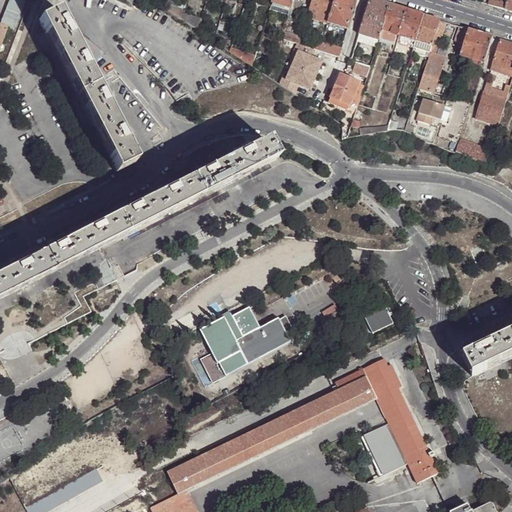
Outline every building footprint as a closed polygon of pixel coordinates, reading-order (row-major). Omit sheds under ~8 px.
[(272,0),(271,4),(290,10),(293,0),(272,0)] [(293,0),(290,10),(290,11),(297,14),(301,0),(293,0)] [(328,23),(334,0),(312,0),(307,17),(328,23)] [(348,30),(356,0),(334,0),(328,23),(348,30)] [(381,30),(389,5),(374,0),(369,0),(359,34),(378,41),(380,32),(381,30)] [(489,0),(488,5),(495,7),(504,10),(507,0),(489,0)] [(165,8),(181,19),(183,12),(184,9),(167,2),(165,8)] [(237,16),(241,17),(244,6),(238,4),(234,15),(237,16)] [(399,36),(406,10),(389,5),(381,30),(384,31),(399,36)] [(412,40),(415,41),(423,15),(406,10),(399,36),(400,36),(412,40)] [(58,12),(39,21),(59,61),(78,51),(58,12)] [(181,19),(197,30),(201,19),(183,12),(181,19)] [(415,41),(418,42),(431,46),(436,34),(440,21),(423,15),(415,41)] [(441,35),(445,22),(440,21),(436,34),(441,35)] [(0,51),(7,54),(9,46),(2,44),(8,28),(0,24),(0,51)] [(458,43),(464,45),(468,30),(460,27),(455,42),(458,43)] [(484,64),(492,38),(468,30),(464,45),(460,56),(484,64)] [(298,44),(300,39),(283,33),(281,39),(298,44)] [(511,77),(511,43),(500,40),(499,40),(490,71),(494,72),(494,71),(511,77)] [(318,51),(330,54),(339,57),(341,49),(321,42),(320,45),(318,51)] [(298,44),(294,51),(298,53),(287,80),(283,78),(280,85),(294,94),(298,85),(309,90),(322,62),(309,57),(313,49),(312,49),(298,44)] [(230,52),(251,66),(254,56),(231,49),(230,52)] [(78,51),(59,61),(77,96),(96,87),(78,51)] [(445,58),(429,53),(427,62),(442,67),(445,58)] [(369,67),(372,60),(365,58),(363,65),(369,67)] [(419,88),(434,92),(442,67),(427,62),(419,88)] [(366,77),(369,67),(363,65),(357,63),(354,73),(366,77)] [(349,105),(358,84),(358,83),(340,76),(331,99),(349,106),(349,105)] [(490,91),(490,89),(493,82),(487,80),(484,89),(490,91)] [(357,105),(363,86),(358,84),(349,105),(357,108),(357,105)] [(502,97),(506,99),(510,89),(510,87),(505,86),(503,93),(502,97)] [(77,96),(95,133),(115,124),(96,87),(77,96)] [(489,94),(502,97),(503,93),(490,89),(490,91),(489,94)] [(475,118),(498,126),(506,101),(506,99),(502,97),(489,94),(483,92),(478,106),(475,118)] [(445,106),(423,100),(417,122),(431,126),(434,119),(441,121),(445,106)] [(95,133),(117,173),(135,163),(115,124),(95,133)] [(366,136),(388,132),(388,128),(368,129),(366,136)] [(361,138),(366,136),(368,129),(359,130),(360,135),(361,138)] [(484,167),(486,163),(489,151),(460,140),(455,154),(484,167)] [(276,160),(266,141),(250,149),(244,152),(238,155),(226,161),(236,181),(276,160)] [(244,152),(250,149),(248,144),(241,147),(244,152)] [(238,155),(244,152),(241,147),(235,150),(238,155)] [(197,201),(236,181),(226,161),(211,169),(205,172),(199,175),(187,181),(197,201)] [(202,166),(205,172),(211,169),(208,163),(202,166)] [(508,183),(511,187),(511,186),(511,174),(502,165),(499,175),(508,183)] [(196,169),(199,175),(205,172),(202,166),(196,169)] [(161,194),(149,200),(159,220),(197,201),(187,181),(174,187),(168,190),(161,194)] [(125,212),(113,218),(123,238),(159,220),(149,200),(137,206),(132,209),(125,212)] [(129,203),(132,209),(137,206),(135,200),(129,203)] [(123,206),(125,212),(132,209),(129,203),(123,206)] [(88,231),(79,235),(89,255),(123,238),(113,218),(100,224),(94,228),(88,231)] [(52,249),(39,256),(49,276),(89,255),(79,235),(64,243),(58,246),(52,249)] [(58,246),(64,243),(62,237),(56,240),(55,242),(58,246)] [(14,268),(5,273),(15,293),(49,276),(39,256),(26,262),(20,265),(14,268)] [(0,300),(15,293),(5,273),(0,275),(0,300)] [(373,333),(393,323),(385,305),(365,315),(373,333)] [(227,373),(291,340),(278,315),(243,334),(232,314),(202,331),(212,350),(214,349),(227,373)] [(475,350),(464,356),(474,377),(511,358),(511,335),(511,333),(493,342),(482,347),(475,350)] [(480,343),(482,347),(493,342),(491,338),(480,343)] [(376,398),(382,396),(399,388),(389,365),(385,358),(336,382),(338,385),(334,387),(336,391),(366,376),(376,398)] [(389,365),(399,388),(403,386),(392,364),(389,365)] [(186,490),(376,398),(366,376),(336,391),(168,471),(178,493),(186,490)] [(399,388),(382,396),(391,415),(386,417),(390,425),(408,464),(413,462),(423,482),(440,473),(432,457),(430,453),(408,407),(399,388)] [(391,415),(382,396),(376,398),(386,417),(391,415)] [(408,464),(390,425),(364,436),(383,476),(408,464)] [(413,462),(408,464),(409,466),(418,484),(423,482),(413,462)] [(196,511),(186,490),(178,493),(151,506),(153,511),(196,511)] [(344,506),(341,498),(334,503),(337,510),(344,506)] [(498,511),(493,502),(472,511),(498,511)]
